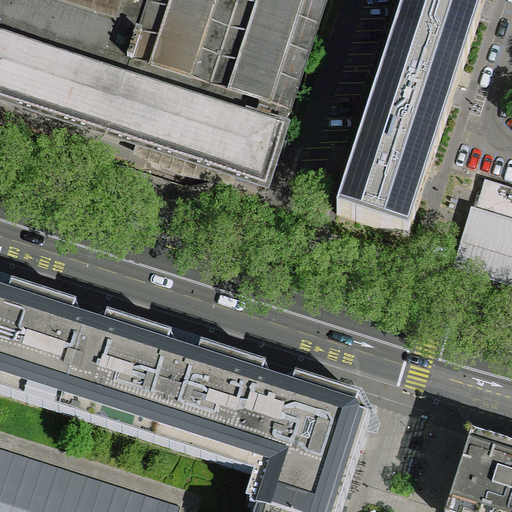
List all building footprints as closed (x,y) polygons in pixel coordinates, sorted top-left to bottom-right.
[(409,0),(399,31),(469,54),(487,0),(409,0)] [(371,117),(441,140),(469,54),(399,31),(371,117)] [(371,117),(335,215),(407,239),(441,140),(371,117)] [(475,214),(511,224),(511,191),(485,184),(475,214)] [(511,224),(475,214),(460,264),(457,273),(511,289),(511,224)] [(0,395),(60,415),(88,326),(83,325),(75,309),(14,290),(0,297),(0,395)] [(155,446),(183,357),(178,356),(171,340),(109,320),(94,328),(88,326),(60,415),(155,446)] [(249,476),(278,387),(272,385),(265,370),(203,350),(188,358),(183,357),(155,446),(249,476)] [(254,511),(342,511),(371,422),(361,400),(296,380),(282,389),(278,387),(249,476),(255,479),(247,504),(257,508),(254,511)] [(0,451),(180,510),(179,511),(254,511),(257,508),(247,504),(255,479),(249,476),(155,446),(60,415),(0,395),(0,451)] [(448,511),(511,511),(511,448),(473,436),(448,511)] [(179,511),(180,510),(0,451),(0,511),(179,511)]
